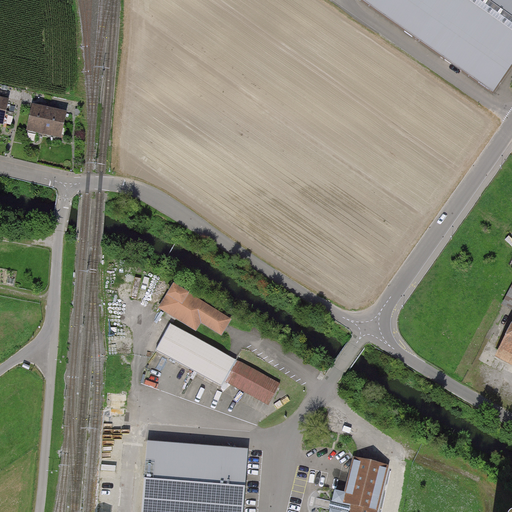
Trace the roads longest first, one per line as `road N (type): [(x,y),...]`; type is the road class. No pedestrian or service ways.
road 1 (unclassified): [(68,186),(99,182),(163,202),(278,280),(370,327)]
road 2 (residential): [(511,127),(370,327)]
road 3 (unclassified): [(39,511),(53,334)]
road 4 (residential): [(370,327),(511,419)]
road 5 (unclassified): [(53,334),(68,186)]
